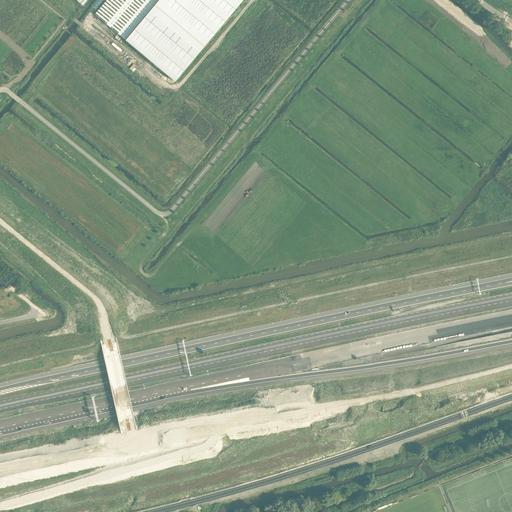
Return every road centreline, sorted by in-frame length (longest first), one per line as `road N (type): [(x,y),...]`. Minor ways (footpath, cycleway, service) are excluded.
road 1 (motorway): [(511,297),(0,406)]
road 2 (motorway): [(501,283),(0,390)]
road 3 (tertiary): [(511,397),(153,511)]
road 4 (motorway): [(188,385),(511,319)]
road 5 (motorway): [(188,385),(511,342)]
road 6 (motorway): [(0,426),(188,385)]
